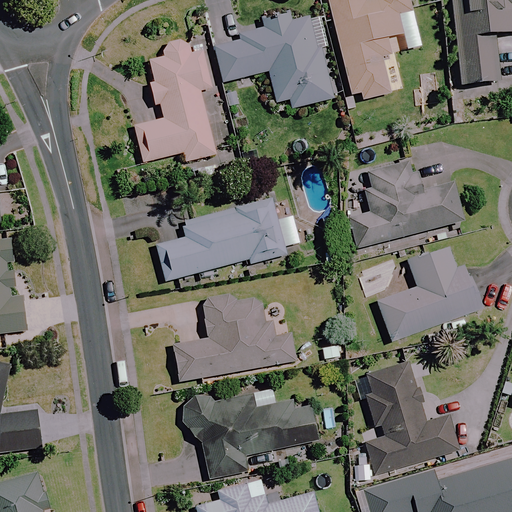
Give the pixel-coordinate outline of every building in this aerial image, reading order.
[(323,0),(348,96),(356,94),(358,103),(389,95),(383,71),(392,56),(389,46),(408,41),(406,31),(402,32),(398,17),(410,14),(406,0),(323,0)] [(511,34),(511,0),(446,0),(455,88),(495,84),(490,37),(511,34)] [(256,30),(236,35),(238,42),(211,48),(220,84),(266,73),(273,104),(285,101),(288,110),(334,99),(318,34),(311,36),(307,19),(288,23),(287,16),(254,23),(256,30)] [(193,54),(191,45),(181,40),(169,43),(164,51),(165,56),(150,60),(156,81),(148,83),(153,103),(162,101),(166,117),(135,125),(144,161),(185,151),(187,160),(217,153),(201,89),(212,86),(203,51),(193,54)] [(409,174),(407,164),(364,175),(368,190),(359,193),(366,216),(347,221),(355,250),(459,223),(450,186),(421,194),(416,172),(409,174)] [(162,283),(248,261),(250,267),(288,257),(286,252),(274,200),(237,210),(239,214),(227,217),(226,212),(185,223),(189,238),(153,247),(162,283)] [(0,240),(0,336),(16,335),(20,334),(17,299),(9,300),(8,290),(13,289),(11,273),(7,273),(7,265),(10,265),(8,240),(0,240)] [(453,272),(443,245),(402,260),(412,289),(372,303),(387,344),(479,312),(464,268),(453,272)] [(239,301),(238,294),(197,301),(204,340),(167,346),(173,385),(292,365),(287,334),(271,336),(268,321),(260,322),(256,298),(239,301)] [(0,457),(1,458),(39,451),(33,412),(0,415),(0,413),(12,366),(0,362),(0,457)] [(382,438),(375,441),(362,445),(372,478),(454,452),(443,418),(421,425),(402,365),(367,376),(371,391),(360,395),(371,428),(378,426),(382,438)] [(255,408),(252,394),(215,401),(211,396),(195,395),(182,405),(182,421),(201,442),(209,479),(249,472),(246,454),(318,441),(312,405),(295,408),(294,401),(255,408)] [(511,511),(511,458),(433,481),(430,472),(360,492),(365,511),(511,511)] [(0,511),(43,511),(42,509),(49,507),(39,470),(0,480),(0,511)] [(314,511),(309,491),(265,504),(261,492),(253,494),(250,485),(249,481),(214,491),(215,495),(189,502),(191,511),(314,511)]
